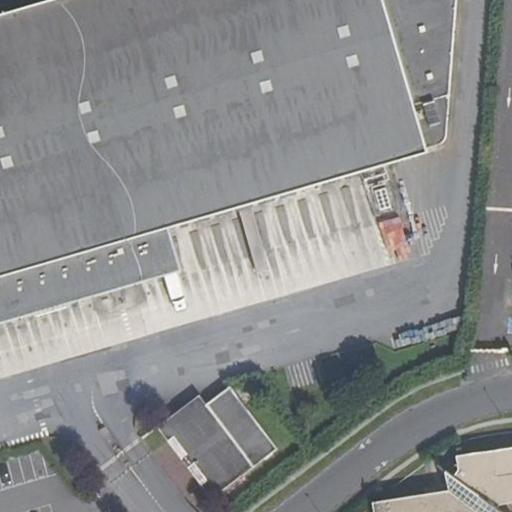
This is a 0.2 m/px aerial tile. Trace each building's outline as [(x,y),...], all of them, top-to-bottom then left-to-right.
[(0,278),(103,248),(113,284),(137,277),(127,241),(169,229),(430,153),(428,148),(435,146),(441,144),(443,142),(444,136),(445,131),(446,123),(447,117),(448,110),(457,0),(48,0),(0,14),(0,278)] [(180,269),(169,229),(127,241),(137,277),(139,282),(180,269)] [(0,322),(115,289),(113,284),(103,248),(0,278),(0,322)] [(115,289),(139,282),(137,277),(113,284),(115,289)] [(207,404),(200,395),(157,427),(212,500),(279,449),(231,386),(207,404)] [(502,511),(498,509),(501,505),(511,502),(511,447),(457,456),(459,470),(455,477),(447,471),(448,482),(449,487),(450,490),(373,502),(374,511),(502,511)]
